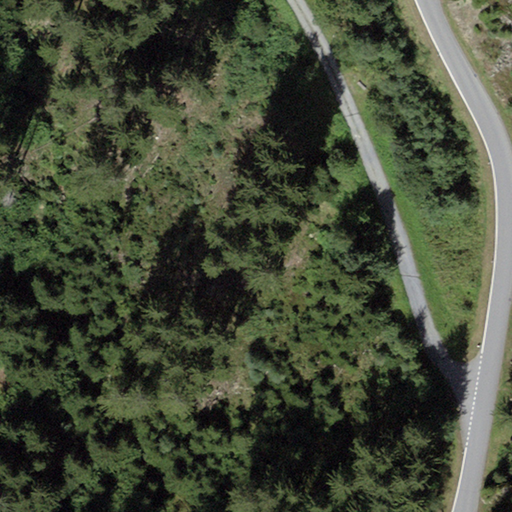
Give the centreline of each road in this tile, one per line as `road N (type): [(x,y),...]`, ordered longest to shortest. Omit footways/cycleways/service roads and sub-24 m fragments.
road 1 (track): [(494,390),(453,312),(407,158),(343,0)]
road 2 (unclassified): [(462,511),(508,326),(511,262)]
